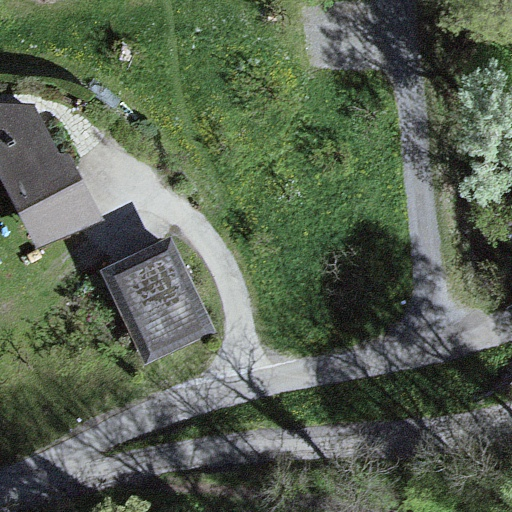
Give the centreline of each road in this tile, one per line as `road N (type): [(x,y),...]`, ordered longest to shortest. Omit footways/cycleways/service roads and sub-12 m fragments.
road 1 (unclassified): [(511,418),(425,433),(246,442),(98,469),(71,454)]
road 2 (residential): [(71,454),(238,389),(447,345)]
road 3 (track): [(447,345),(425,233),(409,0)]
road 4 (track): [(238,389),(229,277),(173,201),(93,154)]
